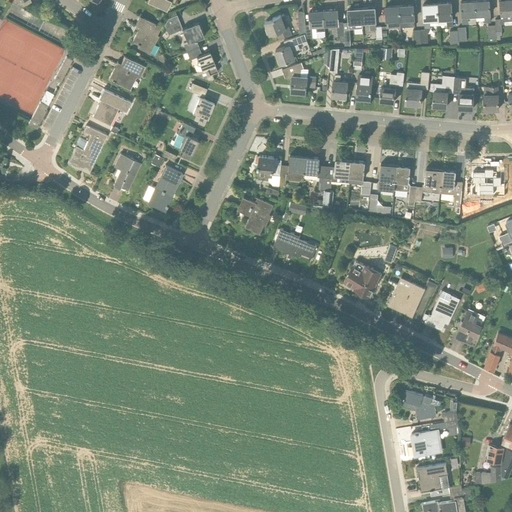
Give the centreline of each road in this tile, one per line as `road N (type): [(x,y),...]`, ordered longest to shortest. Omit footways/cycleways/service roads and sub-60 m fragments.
road 1 (tertiary): [(503,388),(326,298),(192,245)]
road 2 (residential): [(503,388),(487,393),(401,371),(382,379),(400,511)]
road 3 (residential): [(511,131),(257,109)]
road 4 (tertiary): [(192,245),(118,216),(38,165)]
road 5 (residential): [(192,245),(257,109)]
road 6 (residential): [(38,165),(106,32)]
